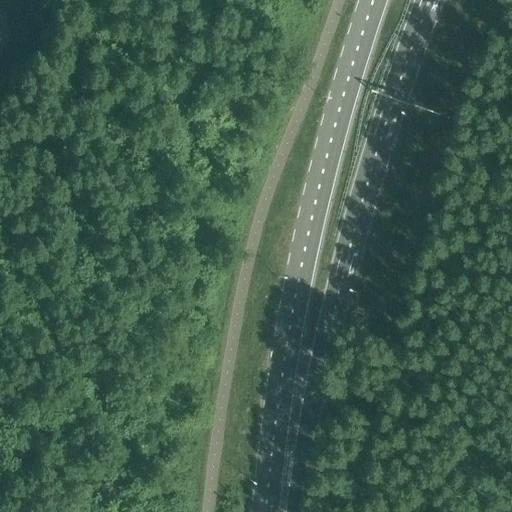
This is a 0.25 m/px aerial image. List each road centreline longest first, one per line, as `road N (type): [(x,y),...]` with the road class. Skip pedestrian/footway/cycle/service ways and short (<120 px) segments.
road 1 (primary): [(379,0),(302,296),(275,511)]
road 2 (primary): [(290,511),(342,248),(418,7)]
